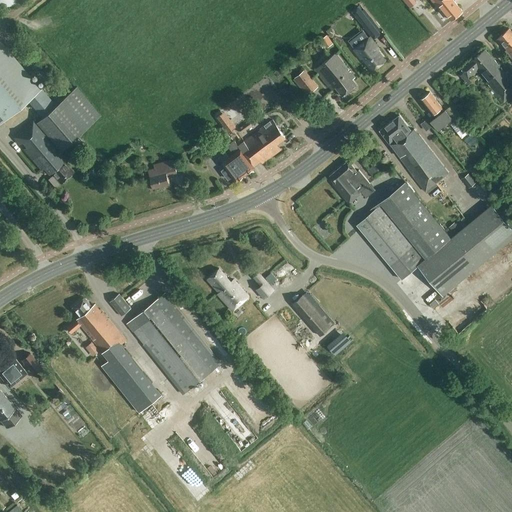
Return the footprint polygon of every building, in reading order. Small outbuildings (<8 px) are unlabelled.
[(431,0),(440,10),(442,9),(451,20),(463,11),(453,0),(431,0)] [(359,7),(353,12),(374,39),(380,34),(359,7)] [(507,49),(505,51),(510,57),(511,57),(511,31),(509,29),(498,38),(507,49)] [(321,39),(328,47),(333,43),(327,35),(321,39)] [(386,61),(379,51),(380,50),(370,38),(355,50),(362,60),(364,58),(374,71),(386,61)] [(28,101),(42,118),(36,123),(34,121),(14,138),(42,171),(44,169),(48,174),(51,172),(53,175),(48,179),(55,187),(61,182),(63,182),(66,180),(66,178),(74,171),(64,160),(66,158),(59,151),(100,116),(76,87),(55,105),(41,88),(39,90),(29,77),(24,71),(0,43),(0,122),(1,124),(28,101)] [(504,102),(511,95),(511,74),(509,71),(507,73),(486,49),(472,61),(478,68),(489,80),(487,82),(504,102)] [(356,78),(338,56),(334,60),(331,57),(316,69),(333,92),(337,89),(343,97),(357,86),(353,81),(356,78)] [(464,80),(478,68),(472,61),(462,70),(464,73),(460,76),(464,80)] [(293,80),(306,96),(308,95),(318,87),(304,70),(295,78),(293,80)] [(421,99),(433,114),(442,107),(430,92),(421,99)] [(242,133),(260,119),(257,115),(239,129),(242,133)] [(400,116),(391,123),(438,183),(450,173),(416,129),(412,132),(400,116)] [(453,121),(463,133),(468,129),(458,117),(453,121)] [(274,120),(246,141),(261,162),(261,161),(263,164),(282,149),(279,151),(275,146),(278,144),(283,140),(287,137),(286,137),(274,120)] [(426,120),(421,124),(426,131),(431,127),(426,120)] [(427,191),(438,183),(391,123),(380,131),(390,144),(391,143),(398,152),(397,153),(427,191)] [(228,129),(236,139),(242,135),(237,128),(235,129),(233,126),(228,129)] [(219,157),(220,158),(226,167),(221,170),(228,180),(229,179),(233,176),(237,180),(254,168),(255,167),(254,166),(261,162),(246,141),(239,146),(236,141),(235,141),(234,140),(233,141),(228,134),(225,137),(230,143),(227,145),(235,155),(230,159),(226,153),(225,152),(219,157)] [(153,188),(170,184),(168,175),(177,173),(174,159),(154,165),(155,168),(148,170),(153,188)] [(361,191),(370,184),(364,176),(363,176),(359,171),(350,160),(331,176),(336,182),(334,184),(350,203),(363,193),(361,191)] [(462,179),(469,188),(476,183),(469,174),(462,179)] [(357,224),(403,278),(420,265),(441,291),(511,232),(511,228),(492,205),(452,238),(405,182),(370,210),(372,212),(366,217),(357,224)] [(220,268),(207,279),(218,293),(216,294),(233,311),(250,295),(235,278),(232,281),(220,268)] [(261,285),(256,289),(264,298),(274,290),(259,273),(254,277),(261,285)] [(183,393),(221,363),(171,299),(166,293),(127,323),(133,330),(183,393)] [(110,301),(122,316),(131,308),(119,294),(110,301)] [(293,304),(320,336),(330,327),(303,295),(293,304)] [(80,325),(109,360),(102,366),(139,412),(162,394),(122,344),(127,340),(101,308),(99,310),(94,305),(92,306),(85,298),(73,307),(80,316),(68,327),(72,332),(80,325)] [(434,308),(439,304),(435,299),(430,304),(434,308)] [(328,339),(333,346),(337,343),(331,336),(328,339)] [(42,365),(30,351),(22,358),(34,372),(42,365)] [(0,376),(9,387),(26,372),(13,356),(0,367),(0,376)] [(0,420),(7,428),(22,416),(0,390),(0,420)] [(57,395),(50,401),(53,403),(59,398),(57,395)]
